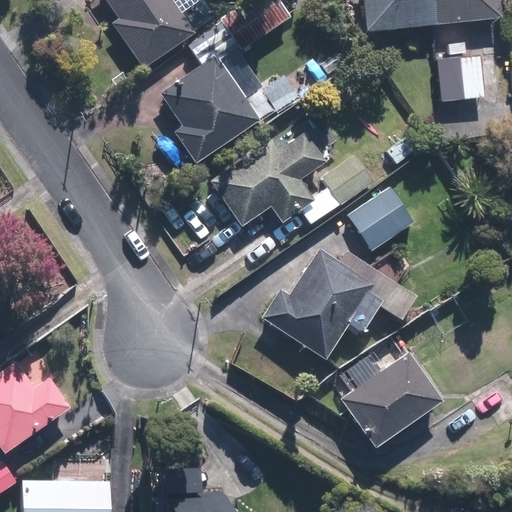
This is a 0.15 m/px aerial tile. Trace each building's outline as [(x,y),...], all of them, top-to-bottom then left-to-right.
[(109,0),(121,17),(115,21),(146,65),(196,31),(175,0),(109,0)] [(282,0),(253,0),(188,46),(201,64),(163,91),(185,123),(175,130),(198,161),(262,117),(248,97),(265,84),(238,45),(240,44),(243,48),(292,14),(282,0)] [(366,0),(369,30),(503,16),(501,0),(366,0)] [(487,94),(486,88),(505,86),(501,51),(439,58),(444,99),(487,94)] [(279,77),(261,91),(276,111),(294,98),(279,77)] [(231,206),(244,224),(272,204),(283,220),(316,198),(302,178),(329,159),(308,130),(281,149),(273,137),(213,179),(232,206),(231,206)] [(343,202),(373,179),(354,154),(324,176),(343,202)] [(350,214),(372,249),(415,222),(392,187),(350,214)] [(280,289),(264,315),(327,354),(350,318),(365,327),(383,298),(368,288),(374,279),(321,246),(290,295),(280,289)] [(377,444),(446,397),(412,348),(343,395),(377,444)] [(72,405),(51,376),(36,386),(17,359),(0,370),(0,440),(7,450),(72,405)] [(0,458),(0,491),(15,482),(0,459),(0,458)] [(111,511),(112,478),(25,478),(24,511),(111,511)] [(233,511),(234,493),(174,494),(174,511),(233,511)]
